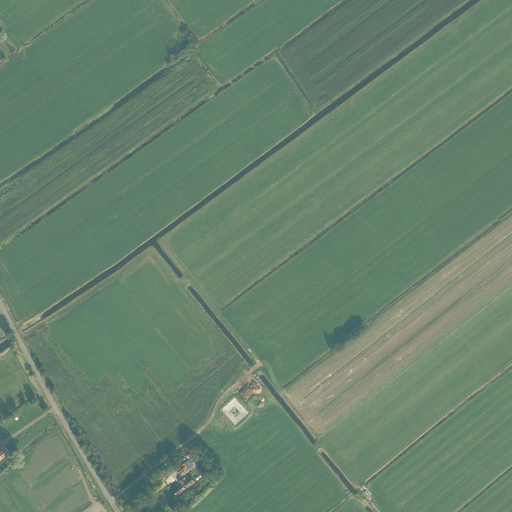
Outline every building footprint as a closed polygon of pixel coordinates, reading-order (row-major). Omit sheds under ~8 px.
[(0,460),(9,454),(4,447),(0,449),(0,460)] [(188,460),(194,455),(190,451),(185,456),(188,460)] [(193,466),(188,461),(182,466),(182,467),(177,471),(180,475),(185,470),(186,471),(193,466)] [(204,475),(202,473),(195,479),(197,481),(204,475)] [(185,482),(181,477),(177,480),(179,482),(181,485),(179,487),(174,492),(177,496),(183,492),(188,487),(189,488),(196,482),(191,477),(185,482)]
